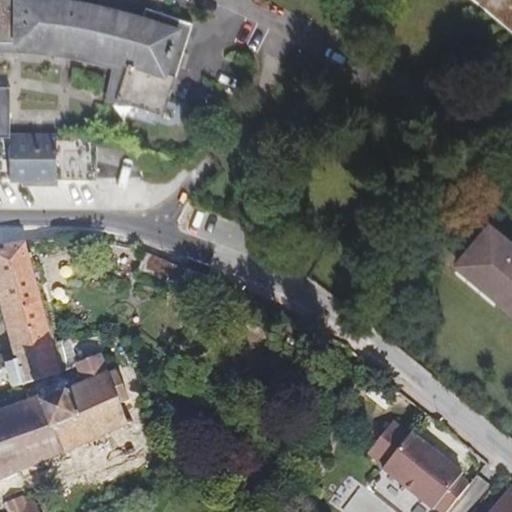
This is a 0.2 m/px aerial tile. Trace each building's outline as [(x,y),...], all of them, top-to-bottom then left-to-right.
[(0,0),(0,46),(14,47),(53,50),(92,56),(118,63),(110,100),(164,115),(192,23),(145,7),(144,11),(98,0),(97,0),(0,0)] [(511,0),(473,0),(511,32),(511,0)] [(0,137),(10,137),(10,135),(11,93),(5,87),(0,87),(0,137)] [(57,135),(10,135),(10,137),(10,179),(56,179),(97,179),(97,135),(57,135)] [(511,243),(490,225),(458,264),(511,309),(511,243)] [(25,243),(0,247),(0,300),(14,353),(53,344),(25,243)] [(194,270),(146,251),(135,277),(183,297),(194,270)] [(194,270),(183,297),(193,302),(203,274),(194,270)] [(14,353),(0,355),(0,365),(6,364),(13,389),(61,375),(60,371),(66,369),(59,343),(53,344),(14,353)] [(107,376),(99,357),(76,367),(77,369),(82,383),(59,391),(57,386),(38,393),(40,398),(30,401),(19,406),(18,404),(16,405),(16,406),(0,412),(0,482),(15,475),(17,480),(19,479),(22,478),(20,473),(39,465),(41,470),(45,468),(43,463),(63,455),(65,459),(69,457),(67,453),(83,446),(85,451),(89,449),(87,444),(104,437),(106,442),(110,440),(108,435),(123,429),(125,433),(130,431),(128,426),(132,424),(131,420),(126,422),(119,406),(127,402),(115,374),(112,375),(112,374),(107,376)] [(436,511),(438,509),(441,511),(451,511),(472,485),(463,478),(465,475),(414,435),(412,437),(395,424),(370,455),(387,469),(385,471),(436,511)] [(17,480),(15,475),(0,482),(0,496),(2,501),(25,491),(19,479),(17,480)] [(332,499),(343,506),(358,484),(348,477),(332,499)] [(511,511),(511,487),(490,511),(511,511)] [(12,502),(4,505),(6,511),(38,511),(34,502),(26,507),(22,498),(12,502)]
